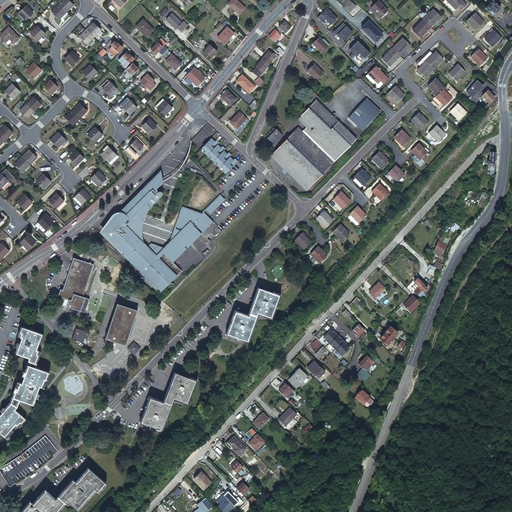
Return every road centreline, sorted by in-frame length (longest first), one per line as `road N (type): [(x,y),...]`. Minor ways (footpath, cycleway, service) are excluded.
road 1 (residential): [(505,137),(480,149),(146,511)]
road 2 (residential): [(304,209),(61,454),(0,497)]
road 3 (secondary): [(505,137),(494,204),(448,270),(351,511)]
road 4 (residential): [(0,281),(121,190),(196,105)]
road 5 (residential): [(437,35),(396,70),(418,95),(304,209)]
road 6 (residential): [(245,153),(305,17),(305,0)]
road 7 (residential): [(196,105),(90,5)]
road 8 (unclassified): [(291,0),(196,105)]
